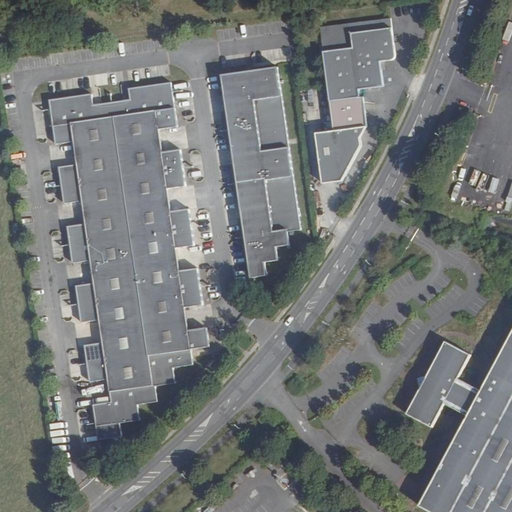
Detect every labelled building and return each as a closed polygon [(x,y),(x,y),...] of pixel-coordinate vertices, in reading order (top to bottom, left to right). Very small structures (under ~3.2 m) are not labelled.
[(396,57),(392,19),(323,28),(324,38),(337,133),(318,136),(325,186),(344,184),(364,148),(363,139),(369,130),(365,99),(363,99),(361,91),(386,87),(384,74),(382,63),(388,62),(393,61),(394,61),(395,61),(395,60),(396,60),(396,59),(396,58),(396,57)] [(302,228),(280,68),(226,75),(253,277),(268,274),(267,261),(281,259),(278,245),(291,243),(289,229),(302,228)] [(97,118),(95,105),(93,95),(53,100),(59,141),(76,139),(79,165),(64,167),(68,202),(84,200),(87,225),(72,226),(76,261),(92,260),(96,284),(80,285),(85,321),(101,319),(104,343),(88,345),(93,382),(109,380),(112,403),(96,404),(101,439),(122,436),(120,421),(142,419),(140,403),(159,401),(157,384),(177,382),(175,367),(194,365),(192,349),(209,346),(206,327),(190,330),(186,306),(203,304),(199,269),(181,271),(178,248),(195,245),(191,211),(173,212),(170,187),(187,185),(182,151),(165,153),(161,127),(179,125),(173,82),(132,87),(134,100),(136,113),(97,118)] [(134,100),(95,105),(97,118),(136,113),(134,100)] [(511,511),(511,337),(487,387),(462,374),(471,354),(450,342),(413,414),(435,425),(446,405),(470,418),(425,506),(437,511),(511,511)]
